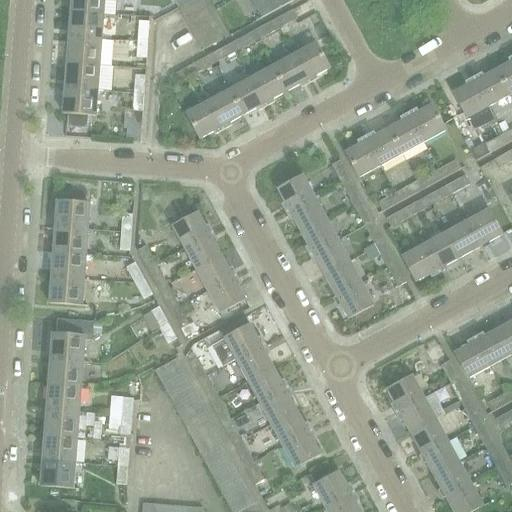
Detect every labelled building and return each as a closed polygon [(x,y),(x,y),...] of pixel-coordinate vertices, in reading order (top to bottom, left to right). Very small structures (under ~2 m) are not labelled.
[(70,0),(70,13),(102,16),(103,0),(108,0),(116,1),(116,0),(70,0)] [(200,0),(194,0),(178,9),(183,19),(205,7),(200,0)] [(247,0),(236,0),(241,8),(250,4),(247,0)] [(291,0),(250,0),(260,17),(291,0)] [(205,7),(183,19),(189,30),(210,18),(205,7)] [(292,11),(274,20),(279,30),(282,28),(297,20),(292,11)] [(70,13),(68,38),(100,41),(102,16),(70,13)] [(302,17),(297,20),(282,28),(285,35),(306,24),(302,17)] [(210,18),(189,30),(195,40),(216,29),(210,18)] [(274,20),(253,32),(258,42),(279,30),(274,20)] [(138,22),(137,41),(147,41),(149,23),(138,22)] [(216,29),(195,40),(201,51),(222,40),(216,29)] [(253,32),(231,44),(236,53),(258,42),(253,32)] [(68,38),(66,63),(98,66),(100,41),(68,38)] [(137,41),(136,58),(146,59),(147,41),(137,41)] [(315,43),(293,55),(306,81),(329,69),(315,43)] [(231,44),(210,56),(215,65),(236,53),(231,44)] [(293,55),(271,67),(285,93),(306,81),(293,55)] [(210,56),(188,67),(193,77),(215,65),(210,56)] [(511,61),(496,70),(510,96),(511,94),(511,61)] [(66,63),(64,88),(96,91),(98,66),(66,63)] [(193,77),(188,67),(170,77),(175,87),(193,77)] [(271,67),(250,79),(264,104),(285,93),(271,67)] [(496,70),(474,82),(488,107),(510,96),(496,70)] [(135,76),(133,94),(143,95),(145,77),(135,76)] [(250,79),(229,90),(242,116),(264,104),(250,79)] [(474,82),(452,94),(466,120),(467,119),(473,130),(494,118),(488,107),(474,82)] [(94,117),(96,91),(64,88),(62,114),(94,117)] [(229,90),(207,102),(221,127),(242,116),(229,90)] [(133,94),(132,112),(142,113),(143,95),(133,94)] [(199,140),(221,127),(207,102),(185,114),(199,140)] [(431,106),(409,118),(422,143),(445,131),(431,106)] [(409,118),(387,129),(401,155),(422,143),(409,118)] [(387,129),(366,141),(380,166),(401,155),(387,129)] [(511,130),(503,135),(508,144),(511,141),(511,130)] [(503,135),(485,145),(490,154),(508,144),(503,135)] [(358,178),(380,166),(366,141),(344,153),(358,178)] [(484,143),(469,151),(475,162),(490,154),(485,145),(484,143)] [(511,151),(493,161),(498,170),(511,162),(511,151)] [(456,160),(438,170),(443,179),(461,169),(456,160)] [(340,161),(331,166),(340,184),(350,179),(340,161)] [(438,170),(416,182),(421,191),(443,179),(438,170)] [(276,190),(289,212),(314,199),(302,176),(276,190)] [(465,176),(446,186),(451,195),(470,185),(465,176)] [(350,179),(340,184),(352,205),(361,200),(350,179)] [(416,182),(395,194),(400,203),(421,191),(416,182)] [(446,186),(425,198),(430,207),(451,195),(446,186)] [(395,194),(377,204),(382,213),(400,203),(395,194)] [(425,198),(404,210),(409,219),(430,207),(425,198)] [(289,212),(300,234),(326,220),(314,199),(289,212)] [(361,200),(352,205),(364,227),(373,222),(361,200)] [(56,203),(54,228),(87,231),(88,205),(56,203)] [(404,210),(386,220),(391,229),(409,219),(404,210)] [(488,210),(466,222),(480,248),(502,236),(488,210)] [(171,228),(183,250),(209,236),(197,214),(171,228)] [(122,215),(120,233),(131,234),(132,216),(122,215)] [(300,234),(312,255),(337,241),(326,220),(300,234)] [(373,222),(364,227),(375,248),(385,243),(373,222)] [(466,222),(445,234),(458,259),(480,248),(466,222)] [(54,228),(52,253),(85,256),(87,231),(54,228)] [(154,241),(155,230),(139,229),(138,240),(154,241)] [(120,233),(119,251),(129,252),(131,234),(120,233)] [(445,234),(423,245),(437,271),(458,259),(445,234)] [(183,250),(195,271),(220,257),(209,236),(183,250)] [(312,255),(323,276),(349,262),(337,241),(312,255)] [(385,243),(375,248),(387,270),(397,264),(385,243)] [(415,283),(437,271),(423,245),(401,257),(415,283)] [(146,246),(137,252),(147,270),(156,265),(146,246)] [(52,253),(50,278),(83,281),(85,256),(52,253)] [(195,271),(206,292),(232,278),(220,257),(195,271)] [(323,276),(335,298),(361,284),(349,262),(323,276)] [(134,263),(125,268),(134,284),(143,279),(134,263)] [(397,264),(387,270),(397,288),(407,283),(397,264)] [(156,265),(147,270),(158,291),(168,286),(156,265)] [(185,265),(166,272),(172,290),(192,283),(185,265)] [(48,304),(81,307),(83,281),(50,278),(48,304)] [(218,314),(244,301),(232,278),(206,292),(218,314)] [(143,279),(134,284),(143,300),(152,295),(143,279)] [(347,320),(373,306),(361,284),(335,298),(347,320)] [(168,286),(158,291),(170,312),(179,307),(168,286)] [(179,307),(170,312),(180,331),(189,326),(179,307)] [(159,308),(150,313),(159,329),(167,323),(159,308)] [(52,335),(50,361),(82,364),(84,341),(93,342),(94,335),(95,324),(57,321),(56,336),(52,335)] [(511,321),(497,330),(511,355),(511,354),(511,321)] [(167,323),(159,329),(167,345),(176,340),(167,323)] [(95,324),(94,335),(101,336),(102,324),(95,324)] [(248,325),(211,346),(223,368),(235,361),(261,348),(248,325)] [(497,330),(476,341),(490,367),(511,355),(497,330)] [(467,379),(490,367),(476,341),(454,353),(467,379)] [(235,361),(247,383),(272,369),(261,348),(235,361)] [(198,359),(188,364),(198,381),(207,376),(198,359)] [(177,360),(154,372),(160,382),(182,370),(177,360)] [(50,361),(48,386),(80,389),(82,364),(50,361)] [(449,362),(440,367),(449,384),(459,379),(449,362)] [(247,383),(259,404),(284,390),(272,369),(247,383)] [(182,370),(160,382),(165,392),(188,380),(182,370)] [(207,376),(198,381),(210,403),(219,398),(207,376)] [(386,391),(398,413),(424,399),(412,377),(386,391)] [(459,379),(449,384),(461,406),(471,401),(459,379)] [(188,380),(165,392),(171,403),(193,390),(188,380)] [(48,386),(46,411),(78,414),(80,389),(48,386)] [(193,390),(171,403),(177,413),(199,401),(193,390)] [(259,404),(270,425),(296,411),(284,390),(259,404)] [(505,395),(486,405),(491,413),(509,403),(505,395)] [(219,398),(210,403),(222,424),(231,419),(219,398)] [(123,399),(121,417),(131,418),(133,400),(123,399)] [(398,413),(410,434),(435,420),(424,399),(398,413)] [(199,401),(177,413),(182,423),(205,411),(199,401)] [(471,401),(461,406),(473,427),(482,422),(471,401)] [(46,411),(44,436),(76,438),(78,414),(46,411)] [(205,411),(182,423),(188,434),(210,421),(205,411)] [(270,425),(282,447),(307,433),(296,411),(270,425)] [(511,411),(495,421),(500,430),(511,422),(511,411)] [(121,417),(120,435),(130,436),(131,418),(121,417)] [(231,419),(222,424),(233,446),(242,441),(231,419)] [(410,434),(421,455),(447,441),(435,420),(410,434)] [(210,421),(188,434),(194,444),(216,432),(210,421)] [(482,422),(473,427),(485,449),(494,444),(482,422)] [(216,432),(194,444),(199,454),(221,442),(216,432)] [(319,455),(307,433),(282,447),(294,469),(319,455)] [(44,436),(42,461),(74,463),(76,438),(44,436)] [(242,441),(233,446),(245,467),(254,462),(242,441)] [(421,455),(433,477),(459,463),(447,441),(421,455)] [(221,442),(199,454),(205,464),(227,452),(221,442)] [(494,444),(485,449),(496,470),(505,464),(494,444)] [(119,449),(117,467),(127,468),(129,450),(119,449)] [(227,452),(205,464),(210,475),(233,462),(227,452)] [(72,489),(74,463),(42,461),(41,473),(40,487),(72,489)] [(233,462),(210,475),(216,485),(238,473),(233,462)] [(254,462),(245,467),(255,486),(264,481),(254,462)] [(433,477),(445,498),(470,484),(459,463),(433,477)] [(511,476),(505,464),(496,470),(506,488),(511,485),(511,476)] [(117,467),(116,485),(126,486),(127,468),(117,467)] [(238,473),(216,485),(222,495),(244,483),(238,473)] [(338,473),(337,473),(312,486),(325,509),(350,495),(338,473)] [(244,483),(222,495),(227,505),(249,493),(244,483)] [(471,511),(482,506),(470,484),(445,498),(452,511),(471,511)] [(249,493),(227,505),(230,511),(239,511),(255,503),(249,493)] [(325,509),(326,511),(359,511),(350,495),(325,509)]
